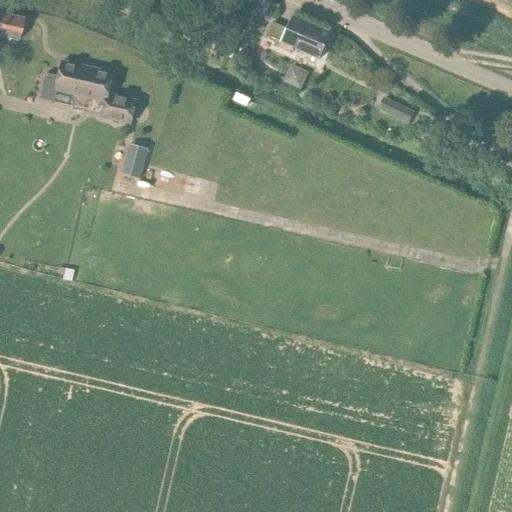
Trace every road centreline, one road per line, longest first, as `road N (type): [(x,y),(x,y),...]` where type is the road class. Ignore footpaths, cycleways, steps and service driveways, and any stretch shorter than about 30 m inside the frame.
road 1 (track): [(445,511),(503,262)]
road 2 (unclassified): [(511,90),(304,0)]
road 3 (track): [(395,0),(511,50)]
